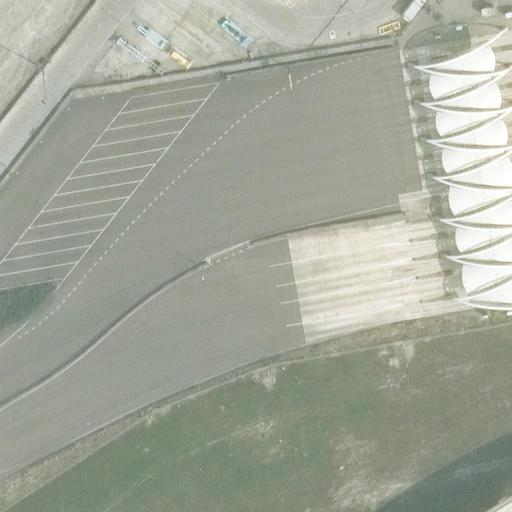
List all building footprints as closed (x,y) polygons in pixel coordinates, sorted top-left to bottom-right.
[(492,35),(421,62),(494,64),(497,58),(497,51),(497,46),(496,42),(494,38),(492,35)] [(435,86),(440,92),(505,67),(433,65),(432,68),(432,74),(433,79),(435,86)] [(497,71),(426,99),(502,102),(503,94),(504,89),(503,84),(502,79),(500,75),(497,71)] [(511,104),(439,102),(439,106),(439,110),(439,114),(440,119),(441,122),(443,126),(444,130),(511,104)] [(433,136),(507,139),(509,132),(510,126),(510,120),(508,116),(506,112),(504,109),(433,136)] [(511,142),(511,140),(445,139),(444,143),(444,148),(445,153),(446,158),(448,161),(451,167),(511,142)] [(437,174),(511,180),(511,149),(510,146),(437,174)] [(455,202),(458,208),(511,188),(511,182),(452,177),(451,181),(451,190),(452,197),(455,202)] [(511,190),(447,215),(511,217),(511,190)] [(511,227),(511,219),(460,218),(458,221),(458,226),(459,231),(459,236),(460,240),(463,246),(511,227)] [(511,229),(452,253),(511,254),(511,229)] [(467,281),(471,287),(511,268),(511,256),(465,255),(464,259),(464,266),(465,274),(467,281)] [(511,271),(456,296),(511,296),(511,271)]
